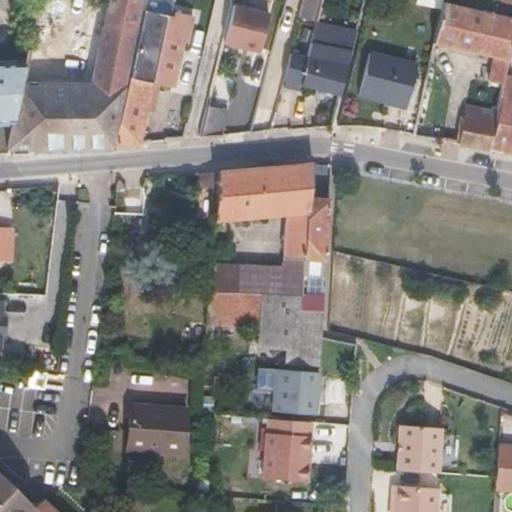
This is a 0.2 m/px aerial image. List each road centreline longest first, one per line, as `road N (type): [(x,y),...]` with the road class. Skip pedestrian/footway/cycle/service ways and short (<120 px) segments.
road 1 (residential): [(0,172),(334,145),(511,179)]
road 2 (residential): [(358,511),(368,401),(388,374),(421,368),(511,398)]
